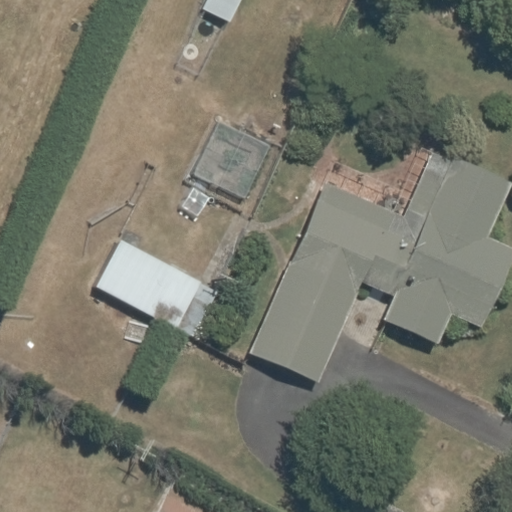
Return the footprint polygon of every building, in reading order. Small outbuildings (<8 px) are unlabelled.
[(240,0),(201,0),(196,12),(229,27),(240,0)] [(278,145),(217,118),(192,177),(252,203),(278,145)] [(511,158),(442,125),(397,228),(315,192),(246,351),(313,381),(357,280),(391,295),(381,319),(434,343),(447,312),(478,325),(511,250),(483,237),(511,169),(511,158)] [(217,289),(114,238),(91,284),(194,335),(217,289)] [(199,511),(162,493),(152,511),(199,511)]
